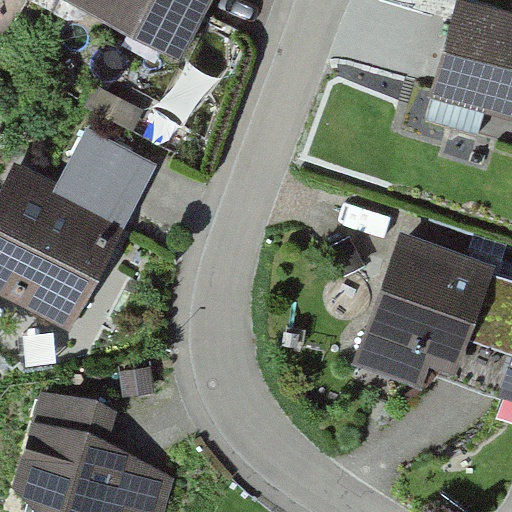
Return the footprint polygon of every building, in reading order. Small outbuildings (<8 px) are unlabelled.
[(79,0),(137,28),(183,51),(208,0),(79,0)] [(511,7),(485,0),(455,0),(443,41),(430,86),(428,91),(511,116),(511,7)] [(55,175),(14,154),(0,180),(0,290),(69,327),(161,154),(87,115),(55,175)] [(496,256),(401,223),(352,359),(421,383),(430,359),(456,368),(469,333),(511,348),(509,356),(501,377),(498,387),(511,391),(511,272),(493,266),(496,256)] [(13,479),(48,511),(163,511),(175,476),(109,436),(118,408),(99,393),(40,387),(13,479)]
